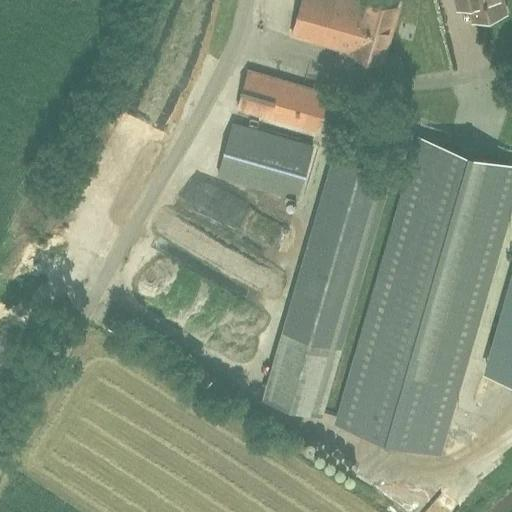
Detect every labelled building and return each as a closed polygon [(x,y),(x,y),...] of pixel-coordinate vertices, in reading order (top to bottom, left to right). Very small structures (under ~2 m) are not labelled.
[(303,0),(294,36),(353,52),(353,54),(355,54),(354,57),(357,61),(366,63),(370,61),(370,59),(382,62),(398,7),(372,0),(303,0)] [(469,0),(474,20),(478,19),(482,22),(492,20),(494,16),(505,13),(501,0),(469,0)] [(320,132),(330,95),(250,73),(240,110),(320,132)] [(302,200),(316,147),(236,125),(222,178),(302,200)] [(438,451),(458,383),(511,200),(511,164),(421,137),(338,422),(438,451)] [(135,185),(153,154),(129,140),(111,171),(135,185)] [(353,158),(301,337),(282,401),(322,413),(394,170),(353,158)] [(280,245),(281,224),(264,224),(264,245),(280,245)] [(262,297),(273,273),(258,266),(247,290),(262,297)] [(511,281),(486,371),(511,378),(511,281)] [(228,312),(222,335),(254,345),(261,322),(228,312)]
